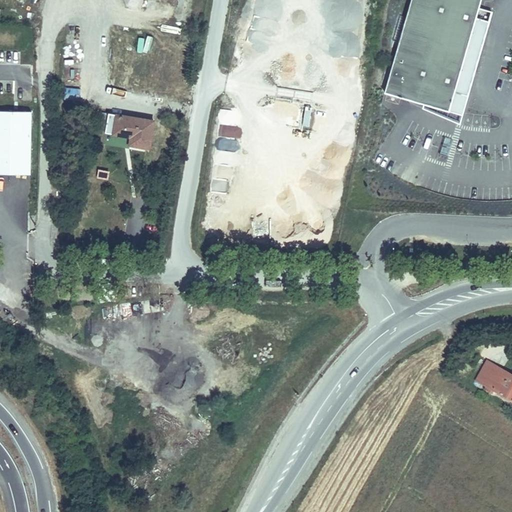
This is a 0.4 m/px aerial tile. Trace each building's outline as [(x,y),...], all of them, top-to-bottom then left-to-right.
[(410,0),(385,89),(410,97),(450,108),(455,89),(469,93),(493,9),(479,5),(480,0),(410,0)] [(137,38),(137,51),(151,52),(152,37),(145,37),(145,39),(137,38)] [(69,89),(67,99),(79,101),(80,91),(69,89)] [(463,112),(469,93),(455,89),(450,108),(463,112)] [(303,107),(302,127),(309,127),(310,107),(303,107)] [(32,116),(0,115),(0,177),(32,178),(32,116)] [(154,129),(116,122),(113,140),(129,143),(129,150),(151,154),(154,129)] [(308,176),(317,167),(311,162),(302,171),(308,176)] [(511,378),(496,369),(489,381),(494,384),(484,400),(497,407),(502,398),(511,403),(511,378)]
